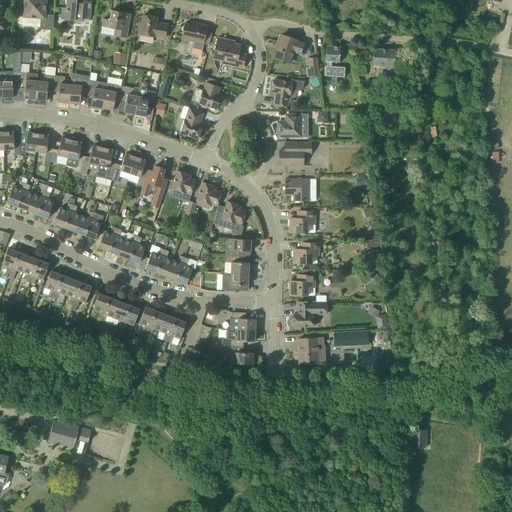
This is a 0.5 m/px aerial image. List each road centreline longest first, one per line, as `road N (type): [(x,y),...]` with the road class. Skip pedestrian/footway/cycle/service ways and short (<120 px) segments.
road 1 (residential): [(272,303),(136,284),(0,221)]
road 2 (residential): [(0,333),(163,378),(276,383)]
road 3 (residential): [(511,54),(274,20),(252,31)]
road 4 (residential): [(276,383),(360,384),(511,367)]
road 5 (residential): [(205,160),(108,127),(0,114)]
road 6 (residential): [(272,303),(267,220),(249,187),(205,160)]
road 7 (residential): [(205,160),(252,86),(259,51),(252,31)]
